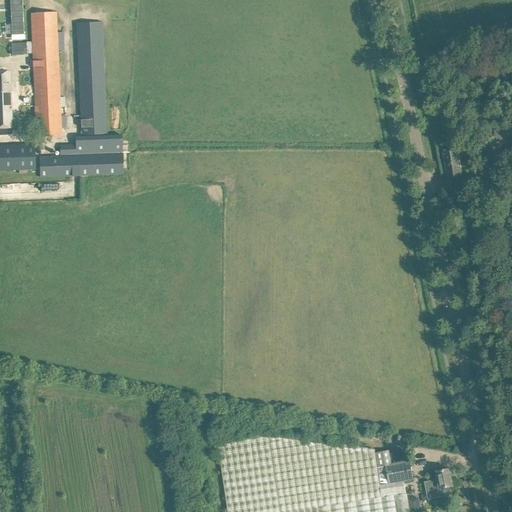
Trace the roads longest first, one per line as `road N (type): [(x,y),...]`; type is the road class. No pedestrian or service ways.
road 1 (tertiary): [(493,511),(424,181)]
road 2 (tertiary): [(424,181),(386,0)]
